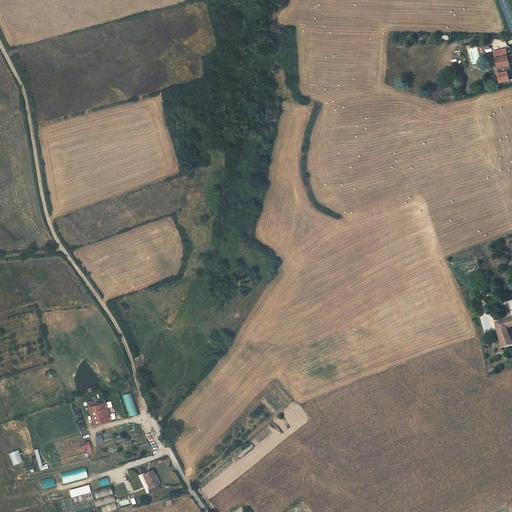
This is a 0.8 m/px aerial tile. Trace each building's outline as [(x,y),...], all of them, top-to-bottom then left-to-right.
[(494,51),(496,59),(509,55),(507,47),(494,51)] [(496,59),(497,63),(501,83),(510,80),(508,71),(507,72),(506,66),(510,65),(511,65),(511,64),(511,54),(509,55),(496,59)] [(500,350),(511,346),(507,334),(505,329),(509,328),(511,326),(511,317),(493,323),(499,343),(499,344),(498,345),(499,345),(499,346),(500,346),(500,350)] [(131,393),(122,396),(129,417),(138,414),(131,393)] [(110,421),(104,403),(89,408),(94,425),(110,421)] [(80,445),(84,457),(93,454),(89,442),(80,445)] [(46,464),(42,465),(37,449),(34,450),(40,470),(47,468),(46,464)] [(18,451),(9,454),(13,465),(22,462),(18,451)] [(24,457),(29,471),(35,469),(31,455),(24,457)] [(87,477),(85,467),(61,473),(64,484),(87,477)] [(150,488),(159,484),(152,471),(142,476),(150,488)] [(55,486),(53,477),(41,480),(43,489),(55,486)] [(109,484),(107,477),(98,480),(100,487),(109,484)] [(91,492),(89,485),(70,490),(72,498),(91,492)] [(111,487),(93,491),(95,499),(93,500),(95,508),(101,506),(102,511),(104,511),(116,509),(111,487)]
